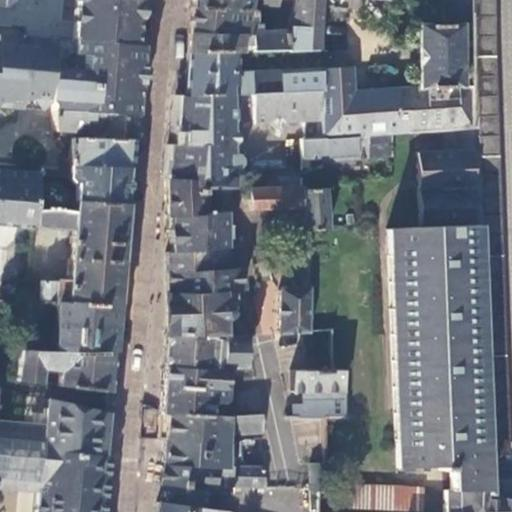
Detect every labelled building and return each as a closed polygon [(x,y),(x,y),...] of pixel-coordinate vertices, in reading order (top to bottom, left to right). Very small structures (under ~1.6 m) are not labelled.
[(151,0),(76,0),(73,40),(144,46),(151,0)] [(248,0),(247,11),(191,7),(189,20),(188,35),(254,32),(255,27),(268,27),(274,21),(277,20),(279,4),(294,6),(294,0),(248,0)] [(191,0),(191,7),(247,11),(248,0),(191,0)] [(294,0),(294,6),(292,13),(289,30),(286,51),(319,48),(322,0),(294,0)] [(475,52),(474,0),(448,0),(448,22),(418,22),(419,88),(352,92),(351,68),(321,69),(321,89),(321,138),(331,138),(393,133),(445,130),(477,127),(475,52)] [(289,30),(292,13),(285,12),(281,27),(277,27),(277,30),(289,30)] [(277,30),(254,32),(188,35),(187,48),(184,85),(183,96),(234,94),(235,94),(252,93),(321,89),(321,69),(318,69),(235,73),(235,54),(286,51),(289,30),(277,30)] [(0,107),(35,111),(48,102),(52,44),(44,38),(0,34),(0,107)] [(144,46),(73,40),(60,39),(54,43),(52,44),(48,102),(47,113),(48,113),(49,113),(138,115),(140,88),(142,60),(144,46)] [(321,138),(321,89),(252,93),(253,121),(258,123),(300,123),(304,129),(304,139),(321,138)] [(234,94),(183,96),(183,101),(183,106),(176,121),(179,126),(182,129),(186,131),(185,146),(185,150),(178,149),(173,156),(173,160),(172,173),(172,179),(231,179),(234,179),(234,169),(243,163),(243,161),(242,157),(233,153),(233,144),(231,144),(231,129),(240,118),(241,108),(234,107),(234,94)] [(138,127),(138,115),(49,113),(54,131),(88,133),(87,139),(128,141),(138,142),(138,127)] [(447,149),(477,148),(477,127),(445,130),(447,149)] [(128,155),(128,141),(87,139),(70,138),(68,164),(78,165),(127,168),(128,155)] [(321,138),(304,139),(300,140),(301,156),(301,157),(332,156),(331,138),(321,138)] [(447,149),(418,150),(420,207),(479,205),(477,148),(447,149)] [(127,168),(78,165),(74,203),(123,207),(125,189),(127,168)] [(167,201),(167,215),(202,213),(202,203),(225,202),(230,198),(231,179),(172,179),(167,179),(167,201)] [(250,190),(250,211),(283,208),(302,207),(302,189),(302,187),(250,190)] [(302,189),(302,207),(303,230),(308,231),(327,231),(326,188),(302,189)] [(0,222),(8,224),(30,225),(32,209),(24,200),(2,198),(0,195),(0,222)] [(34,209),(32,209),(30,225),(8,224),(1,302),(54,305),(54,303),(115,307),(119,258),(122,229),(123,207),(74,203),(74,210),(47,206),(34,209)] [(303,230),(302,207),(283,208),(283,226),(287,226),(291,231),(303,230)] [(172,253),(222,249),(228,250),(228,212),(202,213),(167,215),(166,230),(173,230),(173,239),(172,253)] [(511,511),(511,494),(485,495),(486,492),(488,492),(488,479),(487,462),(490,462),(484,334),(483,302),(479,222),(417,225),(382,227),(387,357),(392,468),(439,468),(439,472),(448,472),(448,479),(447,488),(442,488),(442,508),(442,511),(511,511)] [(166,283),(166,294),(237,291),(242,291),(245,285),(246,280),(245,275),(243,270),(240,266),(222,266),(222,249),(172,253),(166,253),(166,260),(166,283)] [(296,289),(307,288),(307,276),(296,277),(296,289)] [(278,332),(308,331),(307,288),(296,289),(278,289),(278,332)] [(166,308),(166,335),(223,334),(224,322),(237,308),(237,291),(166,294),(166,308)] [(114,322),(115,307),(54,303),(54,305),(51,353),(111,354),(114,322)] [(164,353),(163,368),(226,371),(241,371),(244,369),(245,366),(245,334),(223,334),(166,335),(164,353)] [(109,373),(111,354),(51,353),(19,350),(15,379),(38,382),(40,368),(59,370),(56,384),(107,392),(108,383),(109,373)] [(162,377),(161,387),(224,392),(226,371),(163,368),(162,377)] [(344,371),(331,371),(289,371),(289,393),(299,393),(301,393),(301,406),(293,406),(292,419),(322,418),(345,418),(344,371)] [(160,399),(159,414),(220,417),(221,405),(225,402),(226,392),(224,392),(161,387),(160,399)] [(101,511),(104,483),(108,452),(103,453),(106,412),(43,398),(42,421),(35,491),(33,511),(101,511)] [(157,440),(164,440),(227,442),(227,432),(237,435),(263,434),(262,419),(220,417),(159,414),(158,427),(157,440)] [(42,421),(0,418),(0,487),(35,491),(42,421)] [(164,451),(163,465),(240,466),(241,440),(227,446),(227,442),(164,440),(164,451)] [(308,491),(317,492),(321,492),(322,464),(309,464),(308,491)] [(161,477),(160,485),(206,487),(261,490),(262,466),(240,466),(163,465),(161,477)] [(157,498),(156,505),(203,509),(205,497),(206,487),(160,485),(158,493),(157,498)] [(354,511),(423,511),(424,489),(391,488),(355,487),(354,511)]
